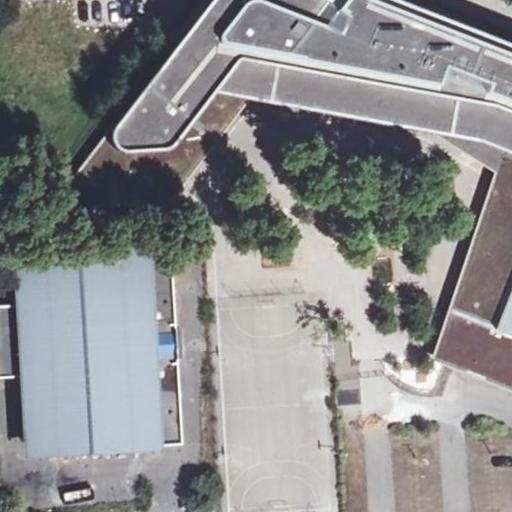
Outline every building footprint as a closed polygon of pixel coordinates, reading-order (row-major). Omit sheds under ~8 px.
[(481,349),(511,357),(511,48),(389,0),(329,0),(328,2),(323,0),(207,0),(64,187),(63,196),(66,201),(71,206),(165,201),(171,199),(251,99),(269,76),(364,104),(363,107),(511,150),(511,232),(476,354),(479,355),(481,349)] [(36,49),(0,50),(0,118),(94,113),(90,46),(59,47),(60,69),(38,71),(36,49)] [(269,76),(251,99),(429,131),(496,173),(433,362),(476,354),(511,232),(511,150),(363,107),(364,104),(269,76)] [(169,242),(19,251),(31,453),(181,444),(176,358),(174,328),(169,242)] [(174,328),(176,358),(182,358),(180,328),(174,328)]
